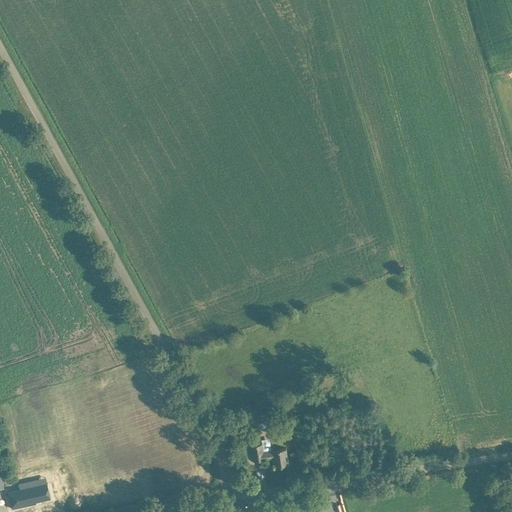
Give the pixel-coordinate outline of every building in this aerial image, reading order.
[(267,388),(261,390),(264,400),(273,397),(271,391),(268,392),(267,388)] [(260,394),(254,397),(256,403),(262,400),(260,394)] [(258,421),(250,422),(252,433),(260,432),(258,421)] [(286,447),(264,450),(263,442),(253,443),(255,460),(264,459),(275,457),(276,465),(289,463),(286,447)] [(19,488),(7,491),(11,508),(36,503),(35,501),(50,497),(46,482),(32,485),(30,480),(18,483),(19,488)]
